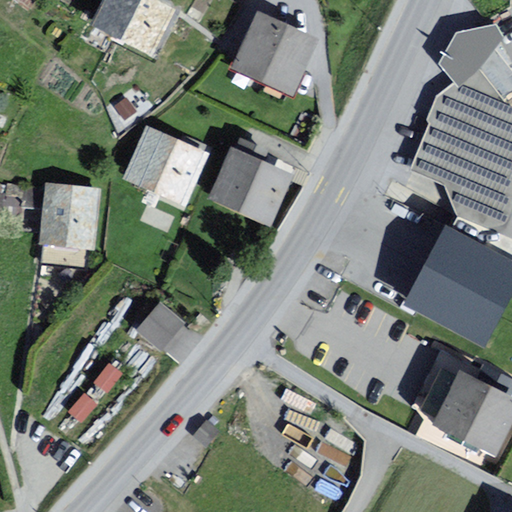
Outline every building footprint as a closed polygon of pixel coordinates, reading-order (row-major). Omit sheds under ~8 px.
[(171,11),(149,0),(108,0),(97,22),(151,50),(171,11)] [(291,90),(313,40),(261,17),(239,66),(291,90)] [(439,92),(410,171),(446,186),(458,219),(511,236),(511,40),(500,22),(454,31),(439,63),(454,82),(439,92)] [(203,158),(150,133),(130,176),(183,201),(203,158)] [(288,175),(234,153),(215,198),(269,221),(288,175)] [(88,249),(96,192),(46,185),(39,242),(88,249)] [(18,200),(0,197),(0,221),(14,224),(18,200)] [(483,339),(511,283),(511,264),(450,233),(413,304),(483,339)] [(160,307),(142,329),(162,345),(180,323),(160,307)] [(511,416),(511,401),(463,378),(441,424),(496,450),(511,416)]
